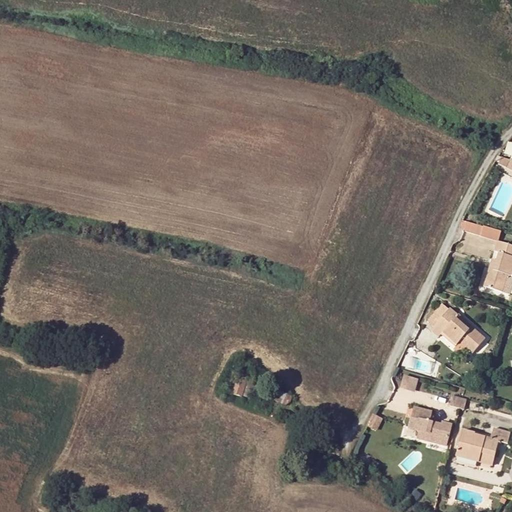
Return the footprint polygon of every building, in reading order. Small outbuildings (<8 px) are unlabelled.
[(480,236),(483,227),(463,221),(461,225),(463,231),(480,236)] [(503,293),(509,275),(511,276),(511,274),(511,246),(497,242),(494,252),(498,253),(496,261),(493,271),(489,269),(483,287),(503,293)] [(511,276),(509,275),(503,293),(509,294),(511,283),(511,276)] [(450,308),(430,331),(438,338),(441,334),(456,346),(461,339),(468,345),(465,348),(472,354),(486,339),(472,327),(469,330),(462,323),(455,318),(457,315),(450,308)] [(464,320),(462,323),(469,330),(472,327),(464,320)] [(402,375),(399,387),(414,391),(417,378),(402,375)] [(240,397),(245,381),(235,378),(230,394),(240,397)] [(464,410),(467,401),(458,399),(455,408),(464,410)] [(446,446),(451,424),(432,420),(434,411),(411,405),(406,427),(417,430),(415,439),(446,446)] [(414,438),(415,430),(406,429),(405,437),(414,438)] [(508,445),(510,434),(493,429),(490,439),(474,435),(475,434),(462,430),(455,456),(478,462),(481,454),(494,458),(499,442),(508,445)] [(302,462),(308,448),(300,445),(294,458),(302,462)] [(492,466),(494,458),(481,454),(478,462),(492,466)]
